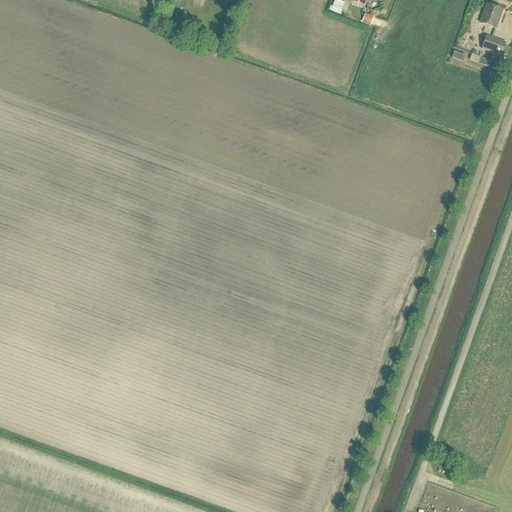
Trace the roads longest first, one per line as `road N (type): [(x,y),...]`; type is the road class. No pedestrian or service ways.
road 1 (unclassified): [(357,511),(511,80)]
road 2 (unclassified): [(511,220),(410,501)]
